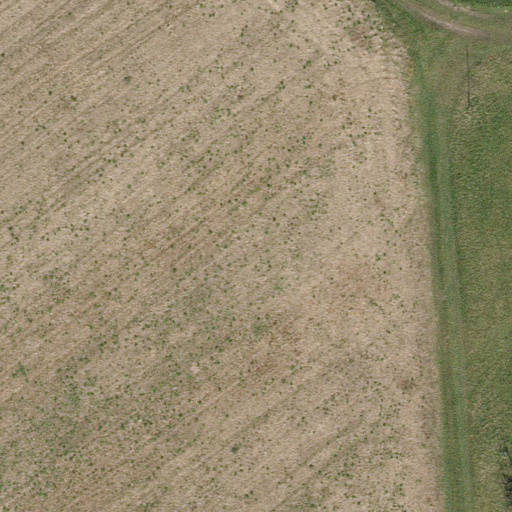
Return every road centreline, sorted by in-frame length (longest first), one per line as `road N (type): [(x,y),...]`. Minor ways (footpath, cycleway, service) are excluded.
road 1 (track): [(478,67),(484,511)]
road 2 (track): [(387,0),(478,67),(511,65)]
